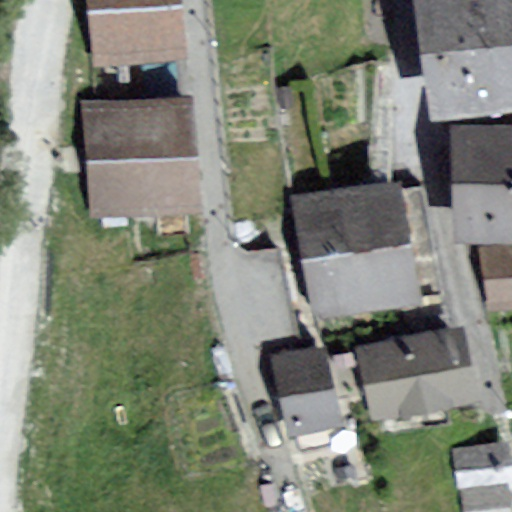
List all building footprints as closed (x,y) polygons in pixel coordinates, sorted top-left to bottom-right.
[(178,0),(87,0),(92,65),(183,59),(178,0)] [(511,0),(420,0),(435,118),(511,108),(511,0)] [(193,94),(82,100),(87,217),(199,212),(193,94)] [(511,127),(455,128),(455,242),(511,241),(511,127)] [(400,180),(294,198),(315,318),(421,300),(400,180)] [(511,248),(480,253),(487,308),(511,305),(511,248)] [(464,325),(355,347),(371,420),(480,397),(464,325)] [(324,345),(271,358),(289,434),(342,421),(324,345)] [(459,494),(465,492),(509,486),(511,485),(511,457),(510,443),(452,452),(459,494)] [(465,492),(468,511),(511,511),(511,506),(509,486),(465,492)]
